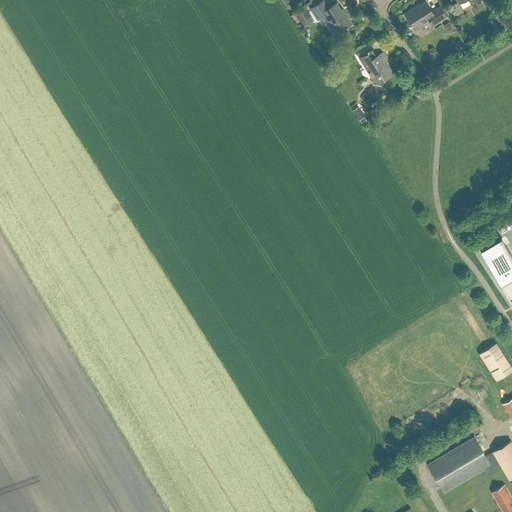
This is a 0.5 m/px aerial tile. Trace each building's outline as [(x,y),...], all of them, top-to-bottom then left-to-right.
[(323,0),(322,0),(310,8),(317,19),(324,14),(330,23),(329,24),(334,33),(350,22),(345,13),(344,14),(336,2),(328,7),(323,0)] [(417,6),(416,5),(404,13),(415,30),(429,20),(432,25),(447,15),(440,5),(432,10),(425,1),(417,6)] [(311,14),(305,5),(294,13),(295,14),(293,16),(297,22),(300,20),(300,21),(311,14)] [(500,17),(506,27),(511,24),(505,13),(500,17)] [(450,21),(443,25),(448,32),(454,28),(450,21)] [(470,50),(475,47),(471,40),(466,43),(470,50)] [(371,48),(360,56),(373,76),(374,76),(372,83),(382,85),(383,79),(393,73),(385,60),(387,58),(382,51),(375,55),(371,48)] [(358,106),(352,109),(359,119),(365,115),(358,106)] [(511,226),(507,219),(471,240),(507,297),(511,293),(511,226)] [(478,353),(495,380),(511,369),(511,366),(496,342),(478,353)] [(511,397),(503,404),(510,416),(511,415),(511,397)] [(487,474),(498,467),(489,451),(484,454),(473,435),(426,463),(442,491),(483,467),(487,474)] [(511,444),(509,439),(489,451),(498,467),(500,466),(508,479),(511,478),(511,480),(511,482),(511,483),(511,444)] [(502,511),(505,511),(511,508),(511,496),(504,482),(490,491),(502,511)]
